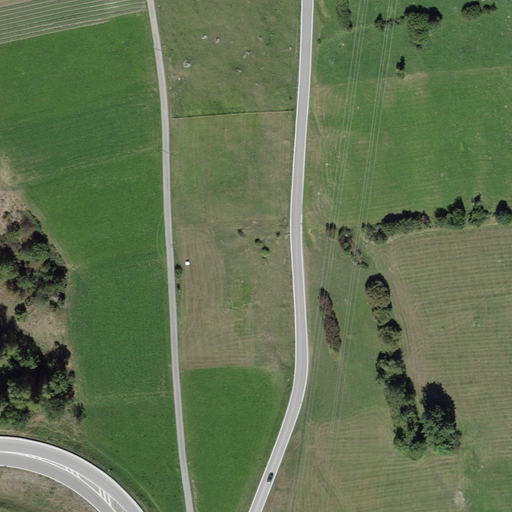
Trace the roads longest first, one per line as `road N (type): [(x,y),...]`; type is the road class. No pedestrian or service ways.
road 1 (tertiary): [(255,511),(300,376),(296,199),(307,0)]
road 2 (track): [(189,511),(162,89),(147,0)]
road 3 (primary): [(118,511),(76,473),(0,451)]
